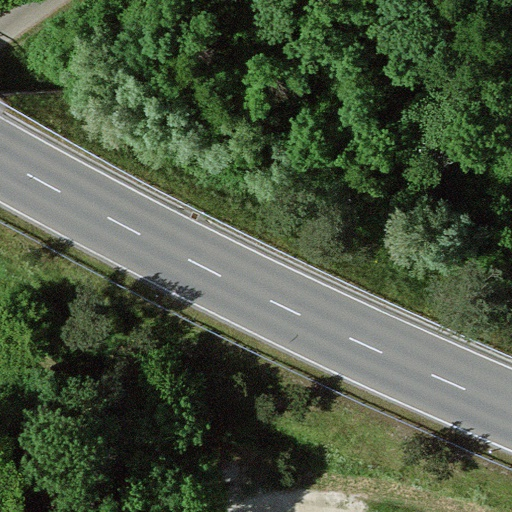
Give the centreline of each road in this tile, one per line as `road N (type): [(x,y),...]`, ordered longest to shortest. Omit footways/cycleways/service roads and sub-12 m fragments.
road 1 (secondary): [(511,392),(329,312),(0,145)]
road 2 (track): [(136,511),(295,349),(511,461)]
